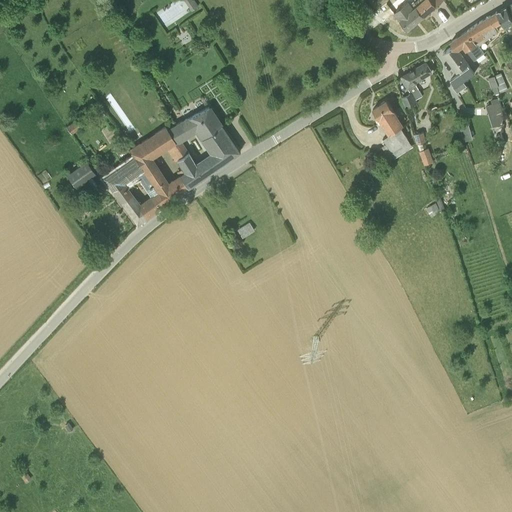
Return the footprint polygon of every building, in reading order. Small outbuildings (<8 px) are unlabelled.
[(186,0),(193,10),(200,5),(196,0),(186,0)] [(418,0),(415,3),(417,6),(424,15),(426,17),(430,14),(428,12),(441,0),(418,0)] [(417,6),(415,3),(414,1),(410,4),(407,1),(394,12),(400,20),(407,29),(415,22),(424,15),(417,6)] [(506,32),(502,35),(505,40),(511,36),(511,17),(506,6),(497,11),(495,12),(500,21),(506,32)] [(484,52),(486,50),(482,44),(489,39),(487,37),(498,31),(501,36),(502,35),(506,32),(500,21),(495,12),(477,23),(467,30),(477,42),(484,52)] [(453,45),(454,45),(458,50),(463,45),(474,60),(484,52),(477,42),(467,30),(451,42),(453,45)] [(468,64),(458,50),(454,45),(453,45),(443,52),(457,71),(468,64)] [(422,96),(416,85),(414,81),(431,71),(426,62),(404,75),(407,81),(405,83),(409,89),(411,93),(415,100),(416,100),(422,96)] [(504,83),(500,73),(489,77),(492,87),(504,83)] [(506,89),(504,83),(492,87),(494,94),(506,89)] [(406,108),(417,102),(416,100),(415,100),(411,93),(402,98),(406,108)] [(396,157),(413,146),(409,141),(401,126),(403,125),(386,100),(373,108),(389,134),(383,138),(387,143),(382,146),(387,155),(392,151),(396,157)] [(503,117),(498,101),(488,104),(493,120),(503,117)] [(99,120),(105,115),(98,105),(91,110),(99,120)] [(167,128),(175,140),(196,128),(214,153),(203,160),(210,171),(239,151),(221,124),(209,106),(188,118),(187,116),(167,128)] [(75,132),(81,125),(74,120),(68,128),(75,132)] [(466,140),(475,137),(470,123),(462,125),(466,140)] [(129,149),(134,156),(165,203),(180,192),(172,181),(167,184),(149,158),(166,146),(176,160),(177,159),(179,162),(186,157),(183,152),(175,140),(167,128),(165,126),(140,143),(139,142),(129,149)] [(426,141),(423,131),(415,133),(417,143),(426,141)] [(433,161),(427,147),(419,151),(424,165),(433,161)] [(186,157),(179,162),(185,172),(180,176),(187,187),(202,176),(188,152),(186,149),(183,152),(186,157)] [(154,211),(165,203),(134,156),(103,178),(112,189),(121,182),(135,172),(152,196),(145,201),(154,211)] [(76,188),(95,174),(85,160),(66,174),(76,188)] [(121,182),(112,189),(137,224),(147,216),(121,182)] [(432,215),(442,211),(438,202),(428,206),(432,215)] [(249,223),(237,230),(241,237),(253,229),(249,223)]
